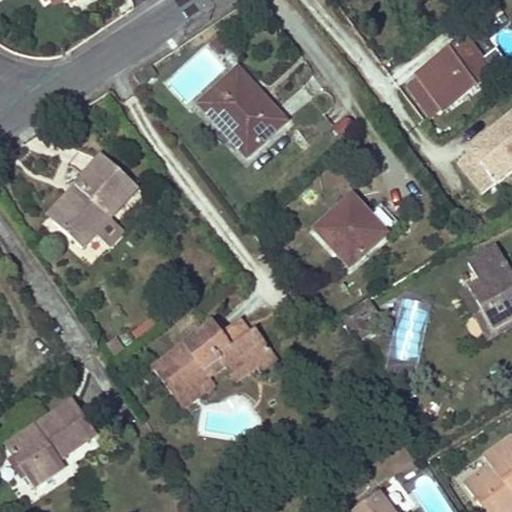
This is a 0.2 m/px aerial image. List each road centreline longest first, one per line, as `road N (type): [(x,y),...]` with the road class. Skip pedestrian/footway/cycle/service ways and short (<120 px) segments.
road 1 (unknown): [(116,48),(272,296)]
road 2 (residential): [(4,118),(192,0)]
road 3 (unknown): [(310,0),(442,167)]
